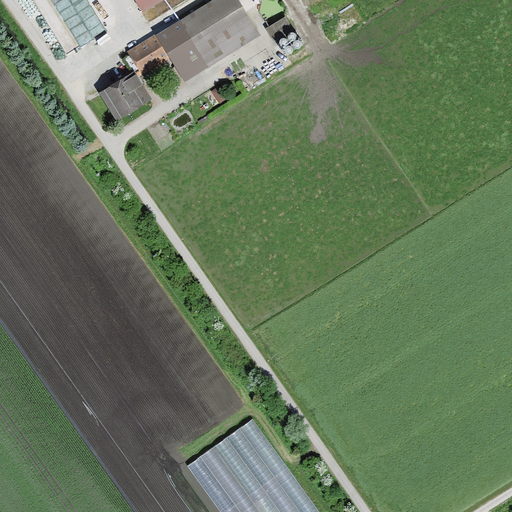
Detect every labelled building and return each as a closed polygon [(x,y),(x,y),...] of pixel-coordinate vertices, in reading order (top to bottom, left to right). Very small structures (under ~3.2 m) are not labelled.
[(141,69),(168,53),(180,72),(254,27),(237,0),(217,0),(131,53),(141,69)] [(135,0),(142,11),(160,0),(135,0)] [(292,30),(284,17),(268,27),(276,39),(292,30)] [(148,96),(134,74),(134,75),(104,93),(117,115),(148,96)] [(319,511),(252,418),(187,465),(220,511),(319,511)]
